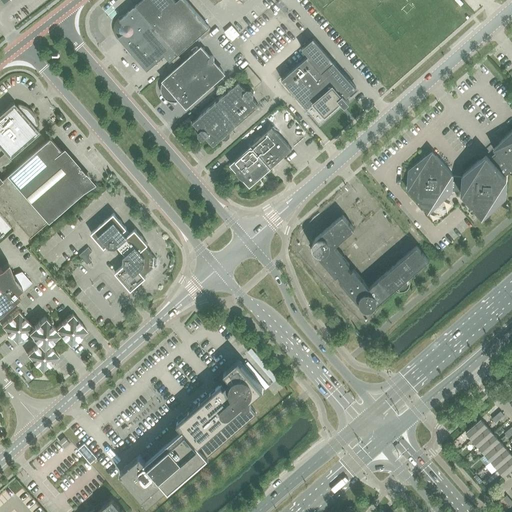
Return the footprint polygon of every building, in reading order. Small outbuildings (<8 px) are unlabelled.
[(115,35),(117,38),(120,41),(123,42),(147,70),(164,54),(170,61),(171,60),(178,54),(209,27),(185,0),(177,0),(176,1),(174,0),(141,0),(125,14),(122,16),(119,18),(116,20),(114,24),(114,28),(114,31),(115,35)] [(161,85),(161,90),(163,95),(166,98),(171,101),(176,102),(181,100),(187,106),(206,90),(224,73),(214,61),(214,60),(214,59),(214,58),(214,57),(213,57),(213,56),(212,56),(211,56),(210,56),(201,47),(163,80),(161,85)] [(178,54),(171,60),(174,64),(181,58),(178,54)] [(308,56),(281,79),(320,123),(342,104),(344,106),(349,102),(345,97),(356,87),(333,61),(321,72),(308,56)] [(245,90),(239,82),(193,122),(200,130),(198,131),(198,135),(201,138),(205,139),(206,137),(213,145),(221,138),(222,140),(226,140),(229,137),(230,133),(228,132),(259,105),(252,97),(253,96),(254,92),(251,89),(247,88),(245,90)] [(0,113),(0,146),(9,158),(39,132),(36,128),(38,126),(38,123),(37,121),(37,118),(35,115),(34,113),(31,110),(29,108),(26,106),(24,105),(21,104),(19,104),(16,106),(13,102),(0,113)] [(230,163),(236,170),(237,173),(239,176),(241,177),(244,179),(250,186),(292,149),(291,148),(272,126),(230,163)] [(511,131),(494,148),(498,153),(511,168),(511,131)] [(0,203),(29,237),(87,187),(62,159),(66,156),(50,138),(2,180),(0,177),(0,203)] [(409,171),(408,189),(428,213),(451,192),(452,191),(453,176),(453,174),(432,150),(409,171)] [(9,158),(5,153),(0,157),(0,170),(1,172),(13,162),(9,158)] [(463,176),(453,176),(452,191),(461,191),(461,192),(482,216),(505,196),(507,178),(505,176),(511,170),(511,168),(498,153),(491,159),(486,154),(463,175),(463,176)] [(125,254),(123,255),(123,262),(124,264),(115,272),(131,290),(146,277),(144,274),(156,263),(157,259),(146,246),(148,244),(135,229),(131,233),(114,213),(91,233),(104,247),(107,245),(109,246),(116,247),(117,245),(125,254)] [(313,241),(312,244),(313,248),(314,251),(336,276),(338,274),(342,278),(340,280),(361,305),(364,307),(367,308),(371,308),(374,306),(394,288),(397,291),(401,291),(404,291),(407,289),(409,287),(410,283),(410,280),(408,277),(429,259),(417,246),(369,287),(353,268),(351,270),(347,266),(350,264),(334,246),(354,228),(343,214),(315,238),(313,241)] [(88,247),(79,255),(87,264),(92,260),(89,257),(90,253),(92,251),(88,247)] [(0,306),(10,298),(12,300),(14,298),(32,282),(23,272),(15,279),(14,278),(10,266),(2,269),(1,268),(0,268),(0,306)] [(56,329),(45,317),(33,327),(18,311),(1,326),(16,342),(28,332),(39,344),(27,354),(42,371),(59,356),(48,344),(60,334),(70,346),(87,331),(72,314),(56,329)] [(251,403),(251,401),(250,399),(263,388),(239,359),(224,372),(227,375),(219,382),(221,384),(177,422),(183,429),(146,461),(140,454),(120,472),(139,494),(136,496),(147,508),(257,413),(250,405),(251,403)] [(466,431),(472,439),(487,426),(481,418),(466,431)] [(472,439),(479,446),(494,433),(487,426),(472,439)] [(479,446),(485,453),(500,440),(494,433),(479,446)] [(65,437),(60,441),(65,447),(70,442),(65,437)] [(485,453),(491,461),(506,448),(500,440),(485,453)] [(491,461),(498,468),(511,455),(511,454),(506,448),(491,461)] [(511,455),(498,468),(504,476),(511,468),(511,455)] [(101,507),(102,508),(96,511),(124,511),(113,498),(107,503),(106,503),(101,507)]
